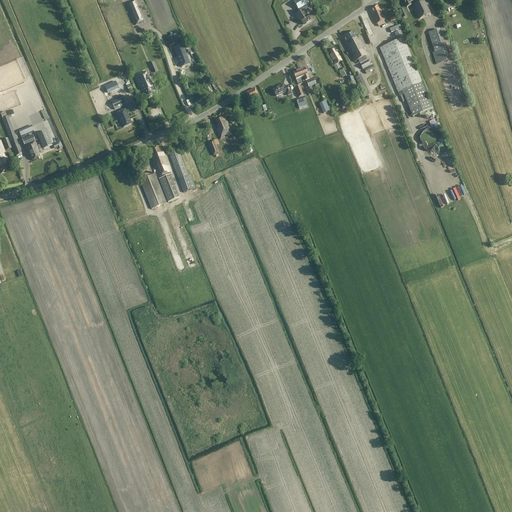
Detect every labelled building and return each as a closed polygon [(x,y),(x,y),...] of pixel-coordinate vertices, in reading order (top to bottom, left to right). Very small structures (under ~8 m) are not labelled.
[(414,5),(420,18),(431,13),(424,0),(417,4),(415,0),(404,0),(408,7),(411,6),(410,3),(412,2),(414,5)] [(442,0),(446,10),(454,7),(453,4),(448,5),(446,0),(442,0)] [(136,1),(126,5),(135,26),(145,21),(136,1)] [(371,10),(377,25),(386,21),(380,5),(371,10)] [(301,19),(304,25),(311,21),(308,16),(307,16),(304,11),(297,15),(300,20),(301,19)] [(433,53),(436,65),(450,61),(440,30),(428,33),(435,53),(433,53)] [(346,44),(355,62),(368,55),(360,40),(359,41),(355,31),(344,37),(347,43),(346,44)] [(398,41),(380,48),(398,93),(402,92),(412,118),(433,109),(401,31),(395,33),(398,41)] [(177,44),(174,36),(167,39),(170,47),(177,44)] [(189,63),(182,46),(175,49),(180,62),(179,62),(181,67),(189,63)] [(332,54),(330,55),(333,61),(334,60),(337,64),(342,61),(337,53),(336,53),(334,49),(330,51),(332,54)] [(360,64),(363,70),(371,66),(368,60),(360,64)] [(364,70),(366,74),(374,70),(372,66),(364,70)] [(306,69),(300,71),(303,78),(305,77),(306,81),(310,80),(308,74),(310,73),(308,68),(306,69)] [(303,78),(300,71),(298,72),(297,71),(295,72),(295,73),(294,73),(299,85),(303,84),(301,79),(303,78)] [(145,72),(144,72),(135,76),(142,94),(145,93),(146,97),(153,94),(151,89),(154,88),(149,77),(148,78),(145,72)] [(307,83),(309,88),(316,85),(317,87),(319,86),(317,79),(314,80),(307,83)] [(358,92),(355,83),(352,84),(351,79),(347,81),(351,94),(358,92)] [(105,93),(109,92),(119,88),(117,82),(103,88),(103,89),(104,89),(105,93)] [(280,85),(281,86),(273,89),(276,96),(287,92),(288,95),(292,94),(289,86),(285,87),(284,84),(280,85)] [(295,88),(299,97),(303,95),(300,86),(295,88)] [(247,93),(251,102),(260,98),(256,89),(247,93)] [(125,105),(122,97),(111,102),(114,110),(125,105)] [(296,99),(299,108),(306,106),(304,97),(296,99)] [(325,102),(319,104),(323,114),(329,111),(325,102)] [(125,110),(116,114),(120,124),(121,124),(123,128),(131,125),(129,119),(128,117),(129,117),(125,110)] [(232,135),(226,121),(224,117),(216,121),(218,125),(217,126),(218,129),(216,129),(220,139),(224,138),(224,135),(227,134),(227,137),(232,135)] [(420,141),(420,144),(422,149),(425,151),(429,152),(434,152),(438,151),(441,148),(442,144),(443,141),(442,137),(440,134),(438,131),(435,130),(430,129),(427,130),(424,131),(422,133),(421,135),(420,137),(420,141)] [(18,144),(13,130),(7,132),(12,147),(16,157),(22,154),(18,144)] [(39,135),(38,135),(41,144),(43,149),(44,150),(52,146),(46,132),(39,135)] [(28,151),(30,155),(32,161),(40,158),(37,151),(39,151),(33,137),(23,141),(27,152),(28,151)] [(11,148),(8,139),(3,140),(7,150),(11,148)] [(0,170),(1,174),(9,171),(8,168),(10,167),(0,141),(0,170)] [(214,141),(209,143),(214,156),(218,154),(215,146),(216,146),(214,141)] [(171,173),(168,164),(163,153),(160,154),(158,147),(150,151),(154,160),(151,161),(158,178),(171,173)] [(178,151),(169,154),(183,193),(195,188),(190,176),(188,176),(178,151)] [(450,167),(454,163),(449,157),(445,161),(450,167)] [(155,175),(140,180),(152,209),(166,203),(155,175)] [(168,176),(159,180),(168,203),(177,199),(168,176)]
